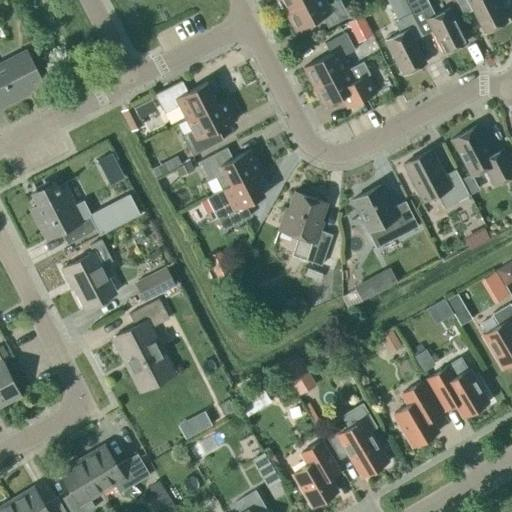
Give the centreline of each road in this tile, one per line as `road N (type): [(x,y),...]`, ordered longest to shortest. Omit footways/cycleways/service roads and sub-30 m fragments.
road 1 (residential): [(511,92),(483,92),(348,159),(325,159),(306,147),(247,24)]
road 2 (residential): [(0,242),(84,416),(0,457)]
road 3 (residential): [(0,147),(128,81)]
road 4 (residential): [(128,81),(247,24)]
